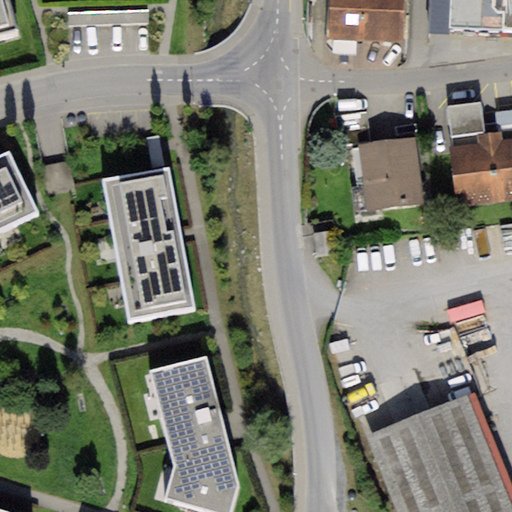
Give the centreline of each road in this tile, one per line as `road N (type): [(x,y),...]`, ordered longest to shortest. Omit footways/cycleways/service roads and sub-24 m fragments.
road 1 (unclassified): [(279,82),(287,268),(322,511)]
road 2 (unclassified): [(279,82),(105,83),(0,109)]
road 3 (unclassified): [(279,82),(364,87),(511,76)]
